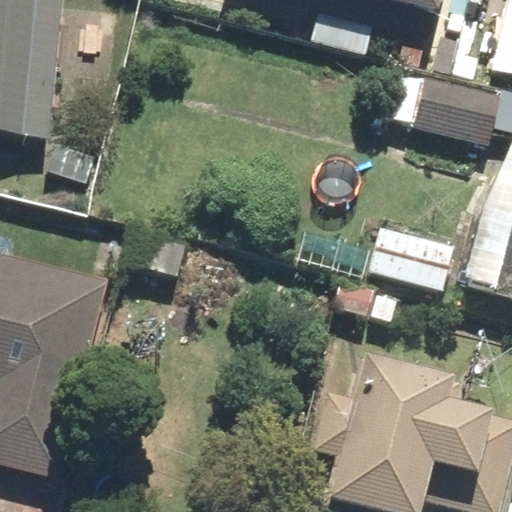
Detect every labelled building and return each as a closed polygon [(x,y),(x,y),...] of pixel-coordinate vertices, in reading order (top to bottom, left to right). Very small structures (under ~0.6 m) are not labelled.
[(0,0),(0,138),(52,143),(65,0),(0,0)] [(359,0),(437,20),(442,0),(359,0)] [(511,3),(494,74),(511,78),(511,3)] [(378,31),(321,16),(312,49),(369,64),(378,31)] [(428,82),(415,129),(489,148),(502,100),(428,82)] [(457,251),(384,232),(372,278),(445,296),(457,251)] [(133,242),(132,277),(184,278),(185,243),(133,242)] [(511,243),(498,299),(511,302),(511,243)] [(112,286),(0,258),(0,467),(63,483),(112,286)] [(341,285),(334,315),(393,329),(400,298),(341,285)] [(502,511),(511,473),(511,424),(450,410),(456,383),(367,362),(357,404),(331,398),(317,458),(343,465),(333,507),(353,511),(425,511),(427,506),(452,511),(502,511)]
